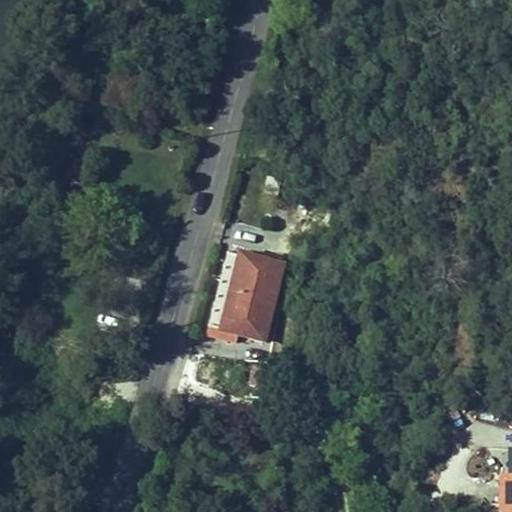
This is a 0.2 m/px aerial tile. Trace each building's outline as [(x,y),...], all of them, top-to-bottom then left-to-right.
[(256,261),(226,254),(206,336),(225,341),(227,335),(236,337),(261,343),(282,260),(273,258),(272,265),(256,261)] [(257,254),(256,261),(272,265),(273,258),(257,254)] [(234,343),(236,337),(227,335),(225,341),(234,343)] [(277,391),(280,374),(252,369),(249,386),(277,391)] [(511,511),(511,478),(501,478),(500,511),(511,511)]
